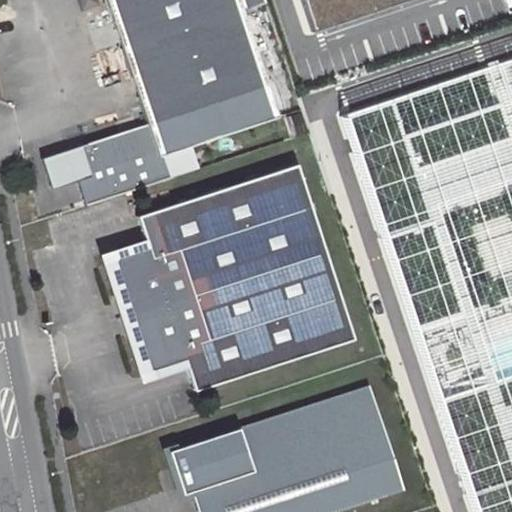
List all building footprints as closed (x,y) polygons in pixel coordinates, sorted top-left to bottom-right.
[(264,5),(262,0),(105,0),(141,110),(156,153),(272,117),(238,14),(264,5)] [(301,0),(312,32),(407,0),(301,0)] [(511,511),(511,53),(340,114),(474,511),(511,511)] [(351,344),(294,168),(134,219),(144,249),(108,260),(120,299),(116,300),(128,341),(131,339),(146,377),(182,366),(191,395),(351,344)] [(369,391),(168,456),(182,498),(191,495),(196,511),(347,511),(403,494),(369,391)]
